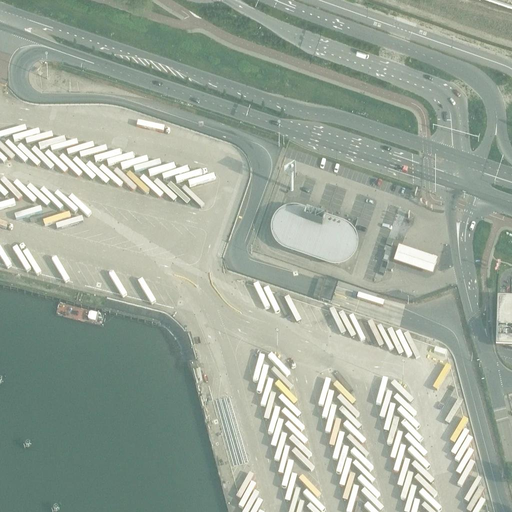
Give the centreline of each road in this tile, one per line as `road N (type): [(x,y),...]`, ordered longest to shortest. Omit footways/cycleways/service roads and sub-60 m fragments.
road 1 (secondary): [(457,156),(304,113),(0,7)]
road 2 (secondary): [(0,27),(454,182)]
road 3 (secondary): [(228,0),(291,34),(447,95),(457,156)]
road 4 (secondary): [(494,121),(476,77),(273,0)]
road 5 (unclassified): [(494,388),(459,258)]
